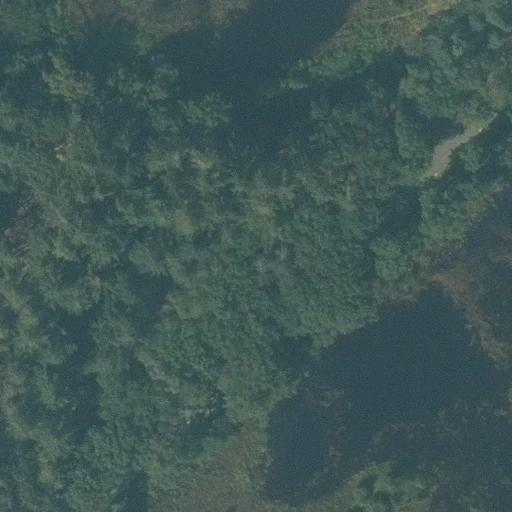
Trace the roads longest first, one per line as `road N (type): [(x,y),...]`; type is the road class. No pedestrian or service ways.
road 1 (tertiary): [(88,511),(511,85)]
road 2 (track): [(0,63),(490,106)]
